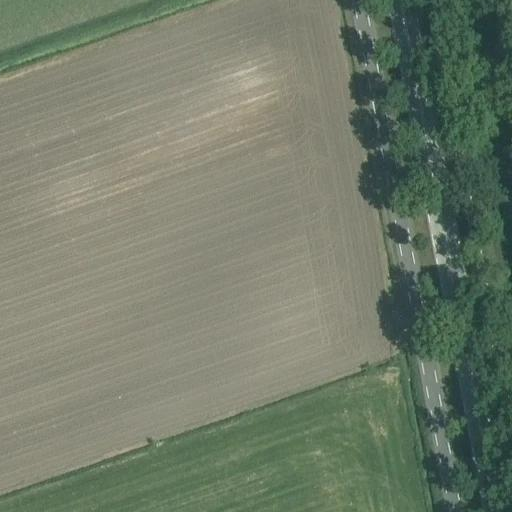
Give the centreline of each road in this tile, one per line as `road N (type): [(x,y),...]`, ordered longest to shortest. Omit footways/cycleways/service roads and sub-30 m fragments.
road 1 (unclassified): [(459,511),(363,0)]
road 2 (primary): [(496,511),(400,0)]
